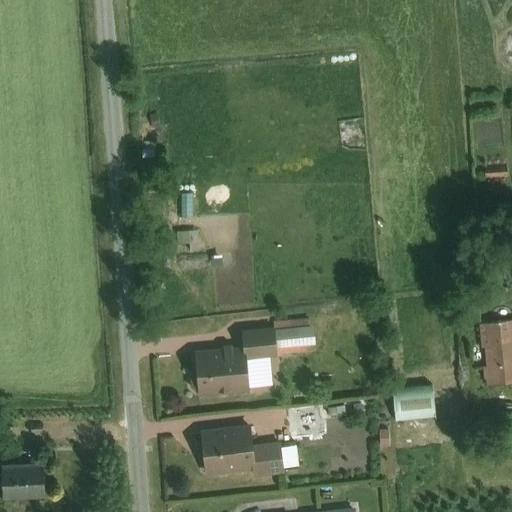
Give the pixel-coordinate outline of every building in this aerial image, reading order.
[(511,317),(486,321),(493,385),(511,382),(511,317)] [(315,324),(281,328),(283,352),(318,349),(315,324)] [(283,352),(281,328),(250,331),(251,347),(252,355),(283,352)] [(251,347),(200,352),(204,391),(255,386),(252,355),(251,347)] [(442,384),(402,388),(405,417),(445,414),(442,384)] [(260,424),(208,431),(213,471),(265,464),(263,444),(260,424)] [(266,472),(290,469),(286,441),(263,444),(265,464),(266,472)] [(56,461),(10,464),(12,493),(58,491),(56,461)]
